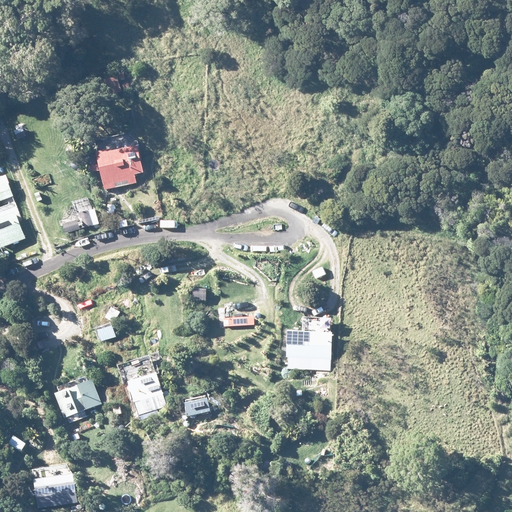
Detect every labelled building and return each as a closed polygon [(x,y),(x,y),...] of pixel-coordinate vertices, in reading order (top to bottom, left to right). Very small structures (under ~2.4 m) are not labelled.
[(106,82),(110,96),(122,92),(118,79),(106,82)] [(126,96),(132,94),(130,85),(124,86),(126,96)] [(15,132),(19,141),(28,137),(25,128),(15,132)] [(140,148),(114,153),(113,152),(100,154),(108,189),(138,184),(137,175),(145,174),(140,148)] [(0,203),(15,198),(9,184),(1,187),(0,184),(0,203)] [(35,194),(39,204),(44,202),(40,192),(35,194)] [(99,225),(95,209),(80,214),(84,229),(99,225)] [(0,221),(0,249),(1,251),(27,241),(17,215),(0,221)] [(64,225),(67,234),(81,230),(79,221),(64,225)] [(208,289),(195,289),(195,299),(208,299),(208,289)] [(124,312),(112,305),(104,320),(116,326),(124,312)] [(290,308),(281,306),(279,319),(288,320),(290,308)] [(336,332),(291,329),(289,357),(334,360),(336,332)] [(130,380),(140,415),(169,407),(158,372),(130,380)] [(66,418),(104,404),(95,380),(57,394),(66,418)] [(212,411),(209,398),(187,402),(190,416),(212,411)] [(68,509),(66,484),(36,487),(38,508),(54,506),(55,510),(68,509)]
